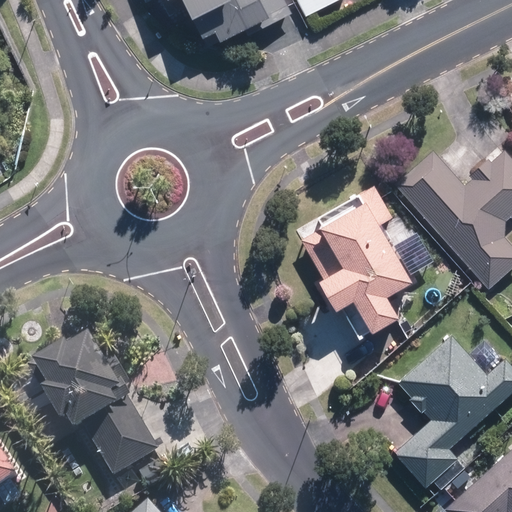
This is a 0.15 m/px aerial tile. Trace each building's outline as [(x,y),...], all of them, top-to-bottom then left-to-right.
[(166,0),(168,4),(175,0),(177,0),(191,25),(193,24),(202,40),(214,34),(221,46),(257,26),(261,33),(294,15),(285,0),(241,0),(237,3),(239,7),(232,10),(227,0),(166,0)] [(293,0),(303,19),(341,0),(293,0)] [(430,149),(394,184),(485,290),(511,267),(511,245),(505,237),(505,221),(511,214),(511,160),(500,148),(463,183),(430,149)] [(393,218),(373,184),(296,229),(323,276),(316,280),(334,310),(349,301),(369,334),(398,316),(385,293),(411,278),(380,225),(393,218)] [(158,452),(90,330),(30,363),(42,385),(38,388),(58,423),(65,420),(72,433),(84,426),(112,477),(158,452)] [(449,450),(511,390),(511,366),(503,357),(487,372),(450,332),(397,382),(410,396),(407,399),(420,413),(423,410),(430,417),(392,453),(425,488),(432,481),(440,489),(462,469),(454,461),(457,458),(449,450)] [(511,511),(511,446),(444,510),(445,511),(511,511)] [(171,471),(161,456),(139,473),(149,487),(171,471)] [(0,487),(13,479),(0,459),(0,487)] [(156,511),(146,501),(133,511),(156,511)]
